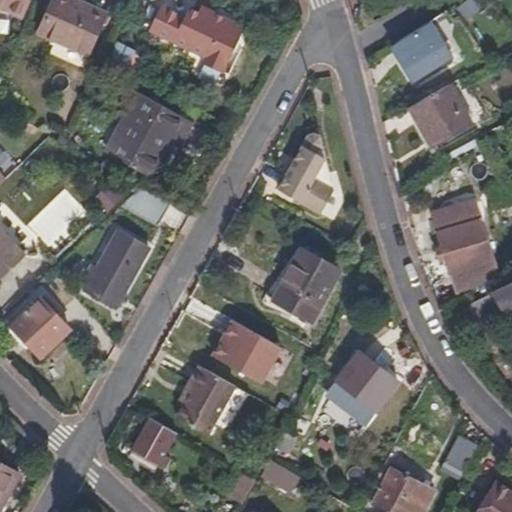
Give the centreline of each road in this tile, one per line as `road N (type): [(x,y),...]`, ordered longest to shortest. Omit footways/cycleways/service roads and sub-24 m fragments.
road 1 (residential): [(325,10),(77,459)]
road 2 (residential): [(325,10),(402,291),(443,370),(511,442)]
